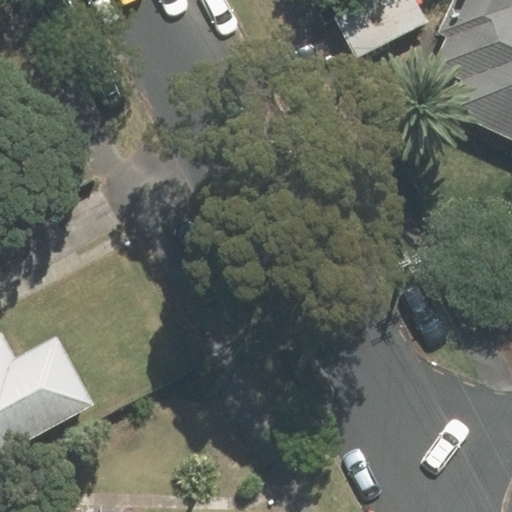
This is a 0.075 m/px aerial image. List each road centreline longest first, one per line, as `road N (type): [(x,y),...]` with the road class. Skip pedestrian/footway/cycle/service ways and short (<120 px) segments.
road 1 (tertiary): [(224,131),(296,200),(322,309)]
road 2 (tertiary): [(322,309),(251,235),(224,131)]
road 3 (tertiary): [(322,309),(412,457)]
road 4 (tertiary): [(152,0),(224,131)]
